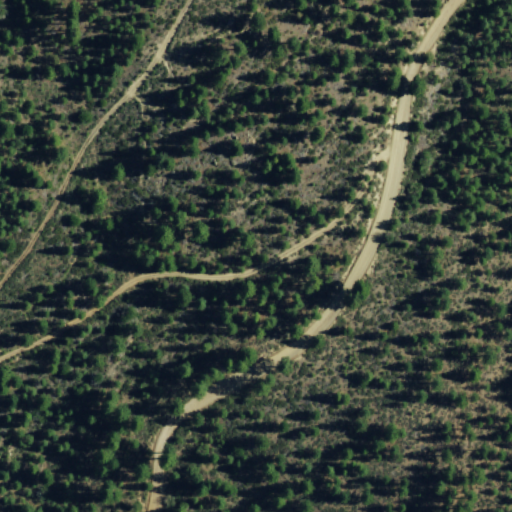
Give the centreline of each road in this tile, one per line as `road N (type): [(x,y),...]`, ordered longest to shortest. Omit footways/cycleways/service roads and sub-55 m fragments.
road 1 (residential): [(451,0),(413,64),(382,213),(351,283),(303,340),(189,405),(171,425),(160,451),(155,511)]
road 2 (track): [(0,357),(145,271),(217,275),(267,262),(333,220),(397,135)]
